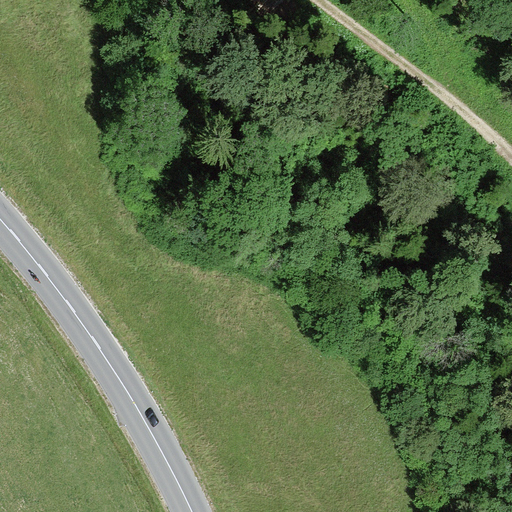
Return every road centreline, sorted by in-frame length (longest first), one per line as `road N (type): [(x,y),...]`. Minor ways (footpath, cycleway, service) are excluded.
road 1 (secondary): [(190,511),(123,387),(0,225)]
road 2 (track): [(317,0),(511,162)]
